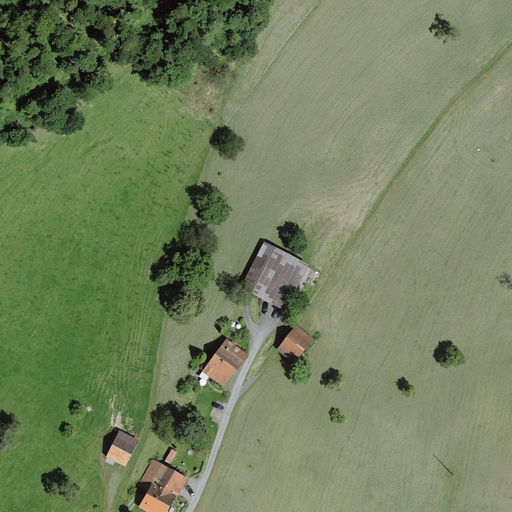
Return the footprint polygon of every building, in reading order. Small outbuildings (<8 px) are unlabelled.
[(307,270),(262,247),(240,289),(285,312),(307,270)] [(316,343),(298,329),(281,352),(299,365),(316,343)] [(225,387),(246,357),(220,339),(199,369),(225,387)] [(125,465),(136,444),(115,434),(105,455),(125,465)] [(153,488),(141,506),(150,511),(170,511),(188,483),(155,463),(143,482),(153,488)]
